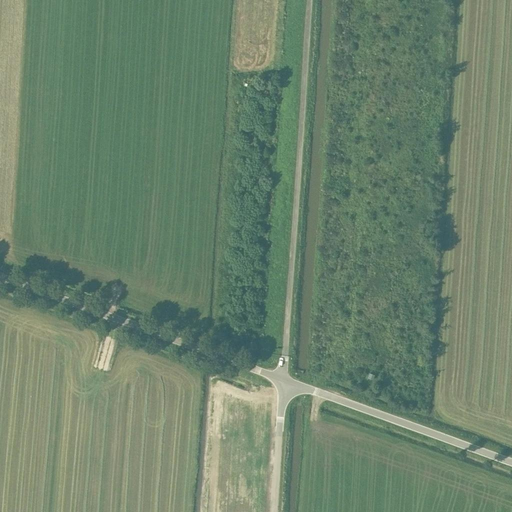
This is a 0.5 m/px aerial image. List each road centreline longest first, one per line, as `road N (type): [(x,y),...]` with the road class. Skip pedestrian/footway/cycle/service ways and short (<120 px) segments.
road 1 (unknown): [(282,381),(315,0)]
road 2 (unclassified): [(0,277),(282,381)]
road 3 (unclassified): [(511,463),(282,381)]
road 4 (unclassified): [(274,511),(282,381)]
